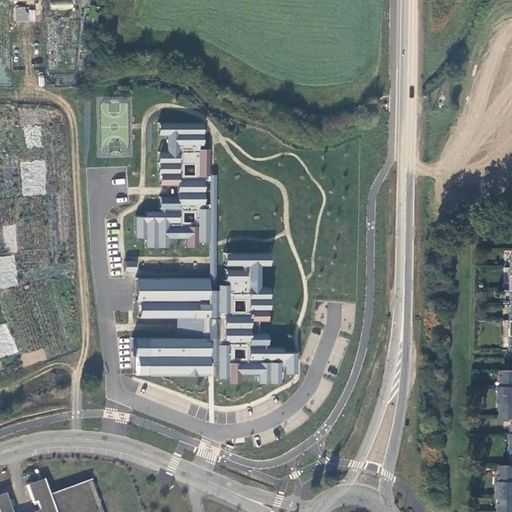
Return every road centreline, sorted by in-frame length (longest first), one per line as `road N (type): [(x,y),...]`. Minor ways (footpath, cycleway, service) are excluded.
road 1 (secondary): [(408,0),(402,329)]
road 2 (tertiary): [(229,491),(112,443),(71,439),(0,453)]
road 3 (secondary): [(402,329),(377,420),(336,494)]
road 4 (secondary): [(384,505),(402,397),(402,329)]
